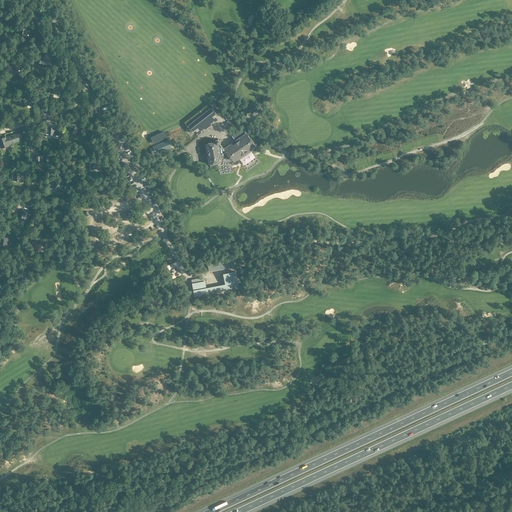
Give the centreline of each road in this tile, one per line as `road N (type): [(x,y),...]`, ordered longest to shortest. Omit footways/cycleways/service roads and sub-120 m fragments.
road 1 (motorway): [(511,371),(210,511)]
road 2 (motorway): [(238,511),(511,385)]
